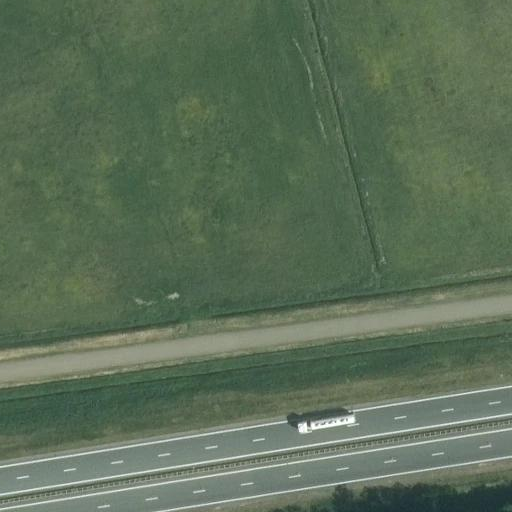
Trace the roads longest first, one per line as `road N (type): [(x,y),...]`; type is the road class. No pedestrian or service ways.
road 1 (trunk): [(511,403),(0,485)]
road 2 (unclassified): [(511,305),(0,374)]
road 3 (trunk): [(97,511),(511,445)]
